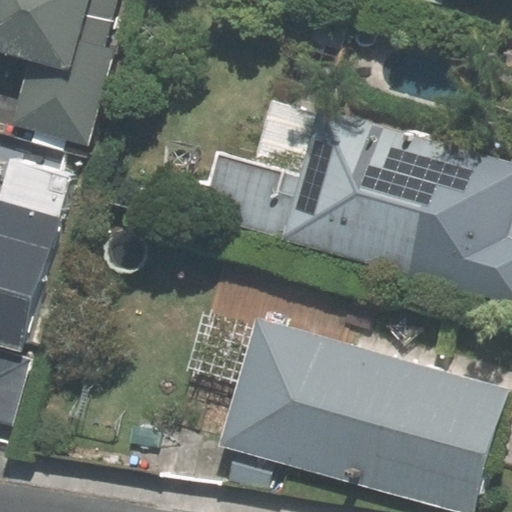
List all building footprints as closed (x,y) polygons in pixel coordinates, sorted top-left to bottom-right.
[(0,0),(0,37),(42,49),(24,117),(94,139),(118,52),(106,49),(119,0),(0,0)] [(493,117),(511,121),(511,52),(493,117)] [(209,208),(511,294),(511,163),(334,112),(332,120),(286,105),(269,166),(232,155),(223,186),(215,183),(209,208)] [(8,194),(0,191),(0,335),(28,343),(76,173),(18,157),(8,194)] [(453,511),(473,511),(509,390),(255,319),(219,446),(453,511)] [(0,345),(0,416),(17,422),(35,355),(0,345)]
